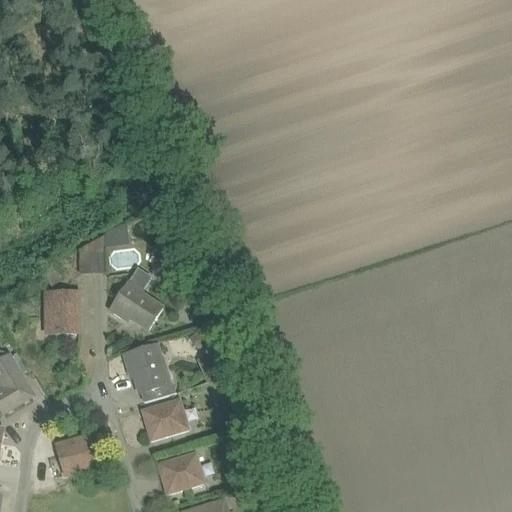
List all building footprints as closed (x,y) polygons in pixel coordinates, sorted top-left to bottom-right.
[(178,255),(167,259),(172,272),(183,267),(178,255)] [(54,267),(43,273),(51,287),(61,280),(54,267)] [(130,282),(111,311),(113,313),(114,315),(120,319),(123,319),(130,324),(132,321),(150,332),(165,308),(144,294),(146,292),(144,291),(152,279),(138,270),(130,282)] [(45,293),(45,337),(82,337),(82,293),(45,293)] [(190,340),(199,351),(213,339),(204,328),(190,340)] [(172,387),(158,344),(122,356),(130,383),(133,382),(138,397),(141,396),(144,406),(177,395),(174,386),(172,387)] [(219,352),(197,362),(207,384),(228,375),(219,352)] [(0,388),(1,390),(0,390),(0,414),(2,419),(37,398),(11,354),(7,356),(6,354),(1,353),(0,353),(0,388)] [(141,412),(151,445),(191,433),(181,400),(141,412)] [(55,446),(64,480),(107,468),(97,434),(55,446)] [(157,466),(166,498),(206,486),(197,454),(157,466)] [(186,511),(228,511),(225,500),(186,511)]
